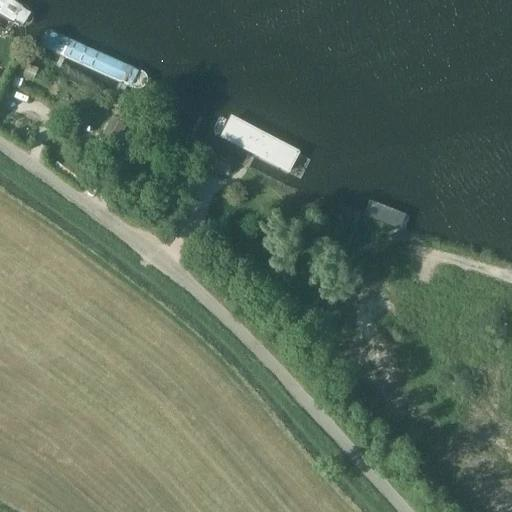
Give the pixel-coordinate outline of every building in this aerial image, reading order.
[(0,0),(0,26),(24,41),(43,9),(27,0),(0,0)] [(43,9),(24,41),(137,108),(156,77),(43,9)] [(23,63),(18,75),(33,81),(37,68),(23,63)] [(214,109),(197,142),(281,184),(298,151),(214,109)] [(95,143),(89,151),(99,156),(104,148),(95,143)] [(359,184),(347,225),(428,248),(439,207),(359,184)]
